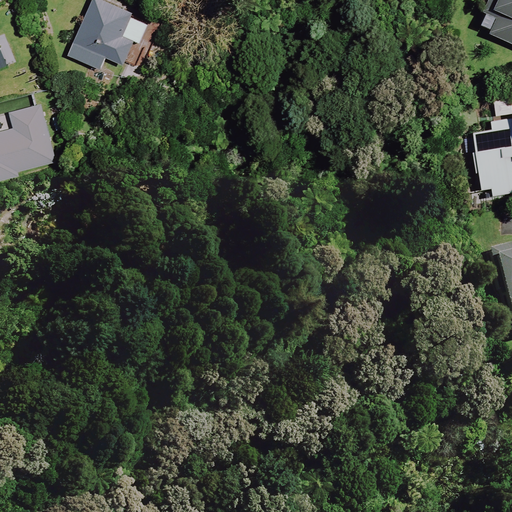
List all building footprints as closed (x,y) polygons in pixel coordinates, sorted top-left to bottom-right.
[(132,14),(102,0),(92,0),(66,55),(99,70),(105,58),(120,65),(131,42),(121,37),(132,14)] [(511,0),(489,0),(477,27),(511,43),(511,0)] [(12,129),(0,132),(0,182),(18,177),(17,173),(57,161),(40,104),(7,113),(12,129)] [(64,111),(49,116),(55,135),(70,131),(64,111)] [(511,111),(511,113),(511,117),(489,121),(490,130),(471,132),(479,188),(490,186),(491,195),(511,192),(511,111)] [(511,246),(482,255),(503,340),(511,338),(511,246)]
